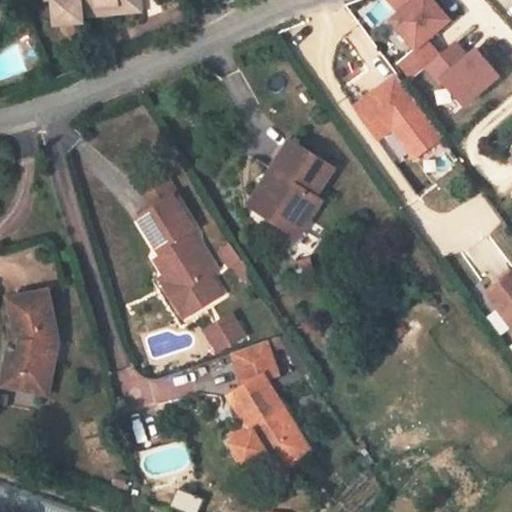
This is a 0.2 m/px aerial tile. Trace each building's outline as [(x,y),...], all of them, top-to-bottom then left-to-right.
[(48,0),(50,13),(60,12),(63,39),(93,36),(92,28),(149,21),(146,1),(157,0),(48,0)] [(385,0),(399,17),(390,24),(414,52),(397,66),(410,82),(428,68),(437,61),(423,45),(448,24),(426,0),(385,0)] [(428,68),(462,108),(496,80),(474,54),(464,62),(452,47),(437,61),(428,68)] [(442,142),(395,79),(352,110),(376,142),(393,130),(416,161),(442,142)] [(255,217),(286,240),(299,221),(309,228),(322,209),(313,203),(332,176),(291,147),(273,173),(281,180),(255,217)] [(273,173),(246,211),(255,217),(281,180),(273,173)] [(174,203),(138,224),(159,258),(164,255),(168,260),(154,267),(165,287),(177,280),(188,298),(213,282),(189,240),(194,238),(174,203)] [(296,247),(309,228),(299,221),(286,240),(296,247)] [(511,279),(511,277),(484,297),(511,333),(511,279)] [(177,280),(165,287),(176,305),(188,298),(177,280)] [(30,360),(28,360),(23,400),(56,404),(63,344),(51,300),(15,308),(24,351),(29,351),(30,360)] [(233,311),(204,329),(217,352),(247,335),(233,311)] [(223,406),(240,435),(247,431),(251,438),(228,452),(242,476),(265,463),(276,482),(308,463),(266,390),(274,389),(261,351),(228,361),(239,397),(223,406)] [(15,359),(10,398),(23,400),(28,360),(15,359)]
